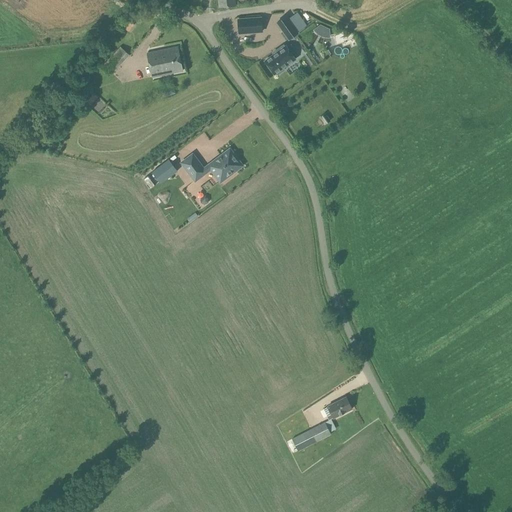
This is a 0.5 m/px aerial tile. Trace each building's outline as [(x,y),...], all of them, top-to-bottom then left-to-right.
[(237,6),(235,0),(217,0),(218,8),(237,6)] [(277,23),(289,39),(298,33),(286,16),(277,23)] [(238,20),(239,34),(262,32),(261,18),(238,20)] [(265,61),(275,74),(276,73),(278,75),(285,70),(283,68),(295,59),(294,57),(298,54),(292,47),(288,49),(286,46),(285,47),(284,45),(277,50),(278,52),(265,61)] [(183,71),(178,46),(147,53),(152,77),(183,71)] [(111,74),(129,55),(121,47),(103,66),(111,74)] [(234,172),(234,170),(241,165),(229,150),(217,159),(217,158),(203,168),(192,154),(181,162),(195,181),(211,168),(221,182),(234,172)] [(160,184),(178,171),(169,159),(152,172),(160,184)] [(333,418),(352,409),(346,397),(327,406),(328,407),(323,409),(329,420),(333,418)] [(324,422),(290,438),(297,452),(331,435),(324,422)]
